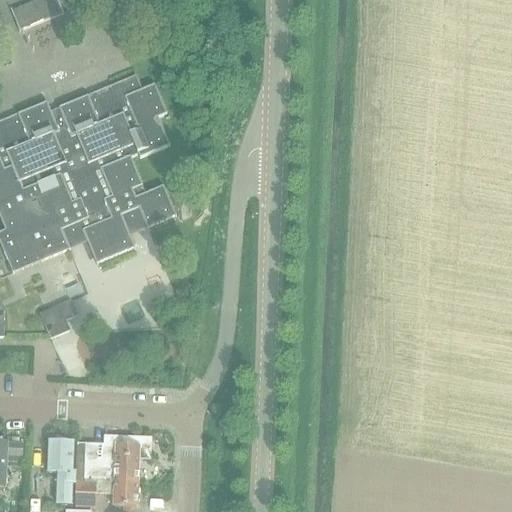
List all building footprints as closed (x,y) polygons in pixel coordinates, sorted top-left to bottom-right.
[(65,16),(57,0),(44,0),(14,13),(13,11),(11,12),(21,34),(65,16)] [(142,91),(136,77),(109,88),(114,99),(92,108),(88,97),(50,113),(46,104),(17,116),(22,126),(0,135),(0,220),(5,232),(0,233),(0,244),(13,275),(70,251),(67,244),(84,237),(96,265),(134,249),(126,230),(144,223),(147,230),(176,218),(163,187),(145,195),(130,159),(138,156),(139,159),(169,147),(158,119),(167,115),(154,86),(142,91)] [(77,317),(71,302),(39,315),(50,340),(70,332),(66,322),(77,317)] [(86,445),(85,483),(138,484),(138,461),(150,461),(151,439),(104,437),(104,446),(86,445)] [(0,444),(0,487),(5,488),(6,468),(22,469),(23,445),(0,444)] [(71,484),(75,485),(76,474),(72,473),(73,445),(49,444),(48,475),(58,476),(57,505),(70,506),(71,484)] [(137,509),(138,484),(85,483),(76,482),(75,508),(95,509),(96,495),(114,496),(113,508),(137,509)]
